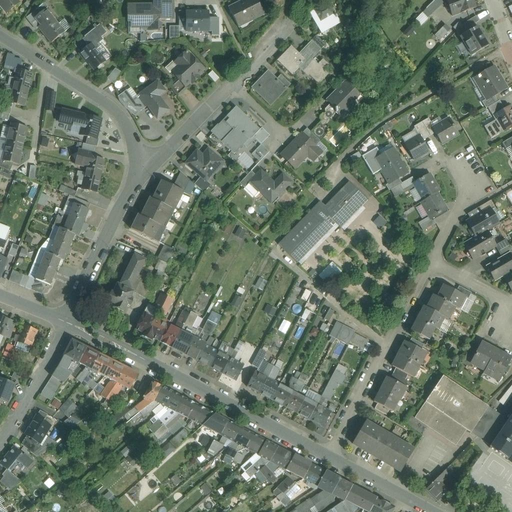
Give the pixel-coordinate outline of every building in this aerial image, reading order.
[(20,4),(16,0),(0,0),(0,4),(1,5),(0,5),(7,14),(20,4)] [(152,7),(138,7),(136,5),(132,5),(130,7),(128,7),(128,21),(132,21),(132,27),(149,27),(149,31),(158,31),(158,20),(173,20),(172,0),(156,0),(157,6),(152,7)] [(256,0),(242,0),(228,7),(238,28),(264,15),(256,0)] [(434,0),(432,3),(426,8),(432,14),(445,0),(434,0)] [(455,0),(457,5),(460,13),(477,7),(473,0),(455,0)] [(328,3),(310,13),(322,33),(339,23),(328,3)] [(44,4),(32,14),(36,18),(45,9),(46,10),(48,8),(44,4)] [(457,5),(450,8),(453,16),(460,13),(457,5)] [(45,9),(36,18),(37,20),(41,25),(52,17),(46,10),(45,9)] [(208,11),(179,11),(179,26),(179,32),(210,32),(211,32),(211,19),(208,19),(208,11)] [(476,16),(467,22),(470,27),(472,26),(479,22),(476,16)] [(58,25),(52,17),(41,25),(38,28),(39,28),(51,44),(65,33),(64,32),(58,25)] [(37,20),(32,25),(36,30),(39,28),(38,28),(41,25),(37,20)] [(58,25),(64,32),(68,29),(62,22),(58,25)] [(467,22),(462,27),(462,26),(456,31),(460,37),(474,29),(472,26),(470,27),(467,22)] [(100,24),(84,37),(90,45),(91,45),(95,50),(99,47),(96,42),(107,33),(100,24)] [(446,25),(436,35),(441,40),(451,29),(446,25)] [(179,26),(169,27),(169,40),(179,39),(179,26)] [(474,29),(460,37),(471,57),(489,47),(478,27),(474,29)] [(321,50),(311,41),(305,47),(307,49),(315,56),(321,50)] [(95,50),(91,45),(90,45),(79,54),(86,62),(87,61),(94,71),(105,63),(95,50)] [(301,55),(291,45),(276,61),(290,74),(297,67),(304,73),(308,70),(320,82),(328,74),(323,69),(328,65),(322,59),(317,64),(312,59),(315,56),(307,49),(301,55)] [(187,52),(175,63),(173,61),(165,68),(170,74),(172,72),(178,79),(185,87),(186,86),(193,80),(194,81),(197,79),(195,78),(204,70),(187,52)] [(14,56),(8,54),(5,65),(15,68),(13,73),(16,74),(17,70),(19,70),(22,60),(14,58),(14,56)] [(495,67),(473,80),(479,89),(481,87),(488,99),(489,99),(494,96),(505,89),(498,77),(500,76),(495,67)] [(114,69),(106,79),(114,84),(121,73),(114,69)] [(19,70),(17,70),(16,74),(13,87),(28,90),(32,74),(19,70)] [(269,70),(252,87),(265,100),(274,91),(279,96),(287,88),(277,79),(269,70)] [(290,85),(280,75),(277,79),(287,88),(290,85)] [(185,87),(178,79),(169,86),(178,98),(188,88),(186,86),(185,87)] [(158,81),(139,95),(141,97),(139,99),(145,108),(147,106),(157,119),(169,110),(159,97),(166,92),(158,81)] [(344,83),(342,83),(336,89),(336,92),(337,93),(334,97),(334,96),(332,96),(327,100),(328,102),(335,109),(335,113),(337,112),(341,117),(343,116),(348,111),(351,111),(357,105),(354,102),(360,96),(347,83),(346,85),(344,83)] [(13,87),(6,85),(3,94),(11,96),(13,87)] [(28,90),(13,87),(11,96),(9,103),(24,107),(28,90)] [(47,92),(45,110),(53,111),(56,93),(47,92)] [(132,104),(124,93),(118,97),(119,102),(126,109),(132,105),(132,104)] [(494,96),(489,99),(488,99),(482,103),(486,109),(487,108),(498,102),(494,96)] [(145,108),(139,99),(132,104),(132,105),(138,113),(145,108)] [(498,102),(487,108),(493,117),(496,115),(496,114),(504,110),(499,101),(498,102)] [(11,109),(0,106),(0,112),(7,114),(10,115),(11,109)] [(236,106),(218,124),(211,131),(234,154),(250,138),(251,139),(260,129),(236,106)] [(504,110),(496,114),(496,115),(499,119),(488,125),(494,135),(504,129),(506,132),(511,127),(511,109),(510,106),(504,110)] [(101,120),(62,110),(59,122),(82,128),(80,135),(87,137),(96,139),(97,139),(101,120)] [(434,128),(428,119),(422,123),(430,136),(435,134),(432,129),(434,128)] [(434,128),(432,129),(435,134),(441,144),(458,134),(453,125),(452,126),(448,120),(434,128)] [(328,133),(319,123),(310,132),(320,141),(328,133)] [(422,123),(414,127),(420,137),(422,141),(430,136),(422,123)] [(28,128),(11,124),(10,127),(7,143),(22,146),(24,139),(25,139),(28,128)] [(10,127),(3,125),(0,136),(0,141),(7,143),(10,127)] [(320,141),(310,132),(305,137),(315,146),(320,141)] [(301,133),(281,155),(294,167),(308,154),(313,159),(320,151),(315,146),(305,137),(301,133)] [(96,139),(87,137),(85,144),(95,147),(97,147),(99,139),(97,139),(96,139)] [(420,137),(405,146),(414,161),(429,152),(422,141),(420,137)] [(511,137),(502,143),(506,150),(511,146),(511,137)] [(22,146),(7,143),(2,161),(19,165),(21,155),(20,154),(22,146)] [(202,143),(198,148),(204,152),(207,147),(202,143)] [(85,144),(83,144),(81,152),(93,154),(95,147),(85,144)] [(261,144),(252,154),(260,162),(269,152),(261,144)] [(209,149),(203,155),(197,151),(186,164),(207,181),(224,161),(209,149)] [(393,149),(375,160),(389,184),(398,178),(407,173),(393,149)] [(81,152),(78,151),(78,152),(81,152),(78,164),(75,163),(75,164),(87,166),(89,157),(92,157),(93,154),(81,152)] [(92,157),(89,157),(87,166),(85,173),(100,177),(104,160),(92,157)] [(274,183),(261,170),(256,175),(250,181),(250,182),(245,188),(254,196),(259,191),(271,202),(290,182),(282,174),(274,183)] [(251,171),(240,183),(245,188),(250,182),(250,181),(256,175),(251,171)] [(190,181),(180,172),(173,186),(185,192),(190,181)] [(100,177),(85,173),(82,190),(96,193),(100,177)] [(415,183),(414,184),(414,185),(424,201),(436,194),(439,192),(429,175),(415,183)] [(210,186),(200,178),(194,185),(204,193),(210,186)] [(398,178),(389,184),(385,186),(389,191),(399,185),(402,184),(398,178)] [(402,184),(399,185),(403,191),(414,185),(414,184),(415,183),(412,178),(402,184)] [(146,207),(171,219),(184,193),(185,192),(173,186),(162,181),(153,199),(150,198),(146,207)] [(197,188),(190,181),(185,192),(184,193),(193,197),(197,188)] [(344,187),(325,206),(320,201),(278,244),(298,263),(336,223),(341,229),(363,206),(369,200),(350,181),(344,187)] [(77,192),(67,188),(64,194),(69,195),(75,198),(77,192)] [(41,194),(39,204),(45,206),(48,196),(41,194)] [(424,201),(421,203),(431,220),(433,219),(446,211),(436,194),(424,201)] [(75,198),(69,195),(67,202),(73,205),(74,204),(87,209),(90,204),(75,198)] [(491,201),(479,208),(482,214),(490,209),(492,212),(496,210),(491,201)] [(87,209),(74,204),(73,205),(68,217),(84,223),(89,210),(87,209)] [(171,219),(146,207),(141,216),(138,214),(131,229),(159,243),(171,219)] [(482,214),(467,223),(475,238),(487,231),(499,224),(492,212),(490,209),(482,214)] [(84,223),(68,217),(63,230),(75,235),(79,236),(84,223)] [(431,220),(420,226),(423,232),(436,225),(433,219),(431,220)] [(63,230),(59,229),(54,242),(70,248),(75,235),(63,230)] [(475,238),(463,245),(472,260),(495,247),(497,246),(496,245),(487,231),(475,238)] [(505,240),(496,245),(497,246),(495,247),(498,252),(509,246),(505,240)] [(70,248),(54,242),(49,255),(61,259),(64,261),(70,248)] [(19,247),(12,244),(8,255),(15,258),(19,247)] [(175,250),(165,245),(157,260),(159,261),(167,265),(168,265),(175,250)] [(511,251),(509,246),(498,252),(501,257),(509,253),(510,253),(511,251)] [(147,255),(135,249),(132,255),(134,257),(135,256),(145,261),(147,255)] [(49,255),(45,253),(40,266),(56,272),(61,259),(49,255)] [(501,257),(485,267),(494,282),(503,277),(511,271),(511,256),(510,253),(509,253),(501,257)] [(134,257),(120,286),(117,284),(113,293),(111,292),(107,301),(116,305),(115,307),(123,312),(127,304),(130,305),(133,298),(131,297),(133,292),(130,291),(145,261),(135,256),(134,257)] [(167,265),(159,261),(155,269),(159,271),(162,273),(167,265)] [(327,283),(341,271),(332,262),(319,275),(327,283)] [(56,272),(40,266),(35,279),(45,284),(50,286),(56,272)] [(13,271),(9,281),(14,284),(18,273),(13,271)] [(511,271),(503,277),(511,292),(511,271)] [(24,275),(18,273),(14,284),(20,286),(24,275)] [(24,275),(20,286),(25,288),(30,277),(24,275)] [(30,277),(25,288),(31,290),(35,279),(30,277)] [(45,284),(35,279),(31,290),(42,295),(45,284)] [(155,290),(140,282),(134,293),(150,300),(155,290)] [(456,292),(444,286),(438,298),(437,298),(455,307),(458,309),(465,298),(465,297),(456,292)] [(471,293),(459,287),(456,292),(465,297),(465,298),(468,299),(471,293)] [(225,290),(219,300),(226,304),(232,294),(225,290)] [(310,293),(305,290),(301,299),(306,302),(310,293)] [(206,291),(200,303),(208,307),(215,295),(206,291)] [(165,302),(160,312),(166,315),(174,299),(168,296),(165,302)] [(455,307),(437,298),(438,298),(434,296),(427,308),(427,309),(445,318),(448,320),(455,307)] [(154,308),(154,309),(156,310),(160,312),(165,302),(159,299),(154,308)] [(147,305),(135,330),(147,335),(155,319),(152,317),(156,310),(154,309),(154,308),(148,305),(148,306),(147,305)] [(445,318),(427,309),(427,308),(424,306),(417,319),(435,329),(438,330),(445,318)] [(334,312),(329,309),(324,319),(329,322),(334,312)] [(183,311),(178,322),(184,325),(190,314),(183,311)] [(184,325),(181,332),(180,332),(181,332),(172,348),(185,355),(193,339),(197,331),(191,328),(198,316),(191,312),(184,325)] [(10,321),(0,316),(0,335),(3,337),(7,328),(10,321)] [(17,320),(11,318),(10,321),(7,328),(13,330),(17,320)] [(168,325),(155,319),(147,335),(160,342),(168,325)] [(435,329),(417,319),(411,332),(429,341),(435,329)] [(217,325),(207,320),(202,330),(203,330),(202,334),(204,335),(210,338),(210,337),(217,325)] [(180,332),(168,325),(160,342),(172,348),(181,332),(180,332)] [(37,331),(23,326),(16,342),(17,343),(30,348),(37,331)] [(343,326),(336,340),(348,346),(355,332),(343,326)] [(368,341),(354,334),(349,344),(364,351),(368,341)] [(210,338),(204,335),(201,342),(205,344),(206,344),(210,338)] [(210,338),(206,344),(205,344),(205,346),(210,348),(213,342),(211,341),(212,338),(210,337),(210,338)] [(200,342),(193,339),(185,355),(197,361),(205,346),(205,344),(201,342),(200,342)] [(424,345),(412,339),(409,344),(421,351),(424,345)] [(87,348),(72,341),(65,356),(79,364),(87,348)] [(473,341),(468,351),(475,354),(480,345),(473,341)] [(409,344),(406,342),(399,355),(420,365),(420,366),(426,353),(421,351),(409,344)] [(30,348),(17,343),(15,349),(28,354),(30,348)] [(475,354),(471,363),(472,364),(485,371),(495,351),(481,343),(480,345),(475,354)] [(255,359),(259,349),(249,344),(245,354),(255,359)] [(210,348),(205,346),(197,361),(210,367),(217,353),(210,348)] [(100,355),(87,348),(79,364),(87,368),(92,370),(100,355)] [(17,355),(5,350),(2,358),(15,363),(17,355)] [(468,351),(461,364),(470,368),(472,364),(471,363),(475,354),(468,351)] [(485,371),(484,372),(500,380),(511,359),(495,351),(485,371)] [(226,357),(217,353),(210,367),(222,374),(230,359),(226,357)] [(112,361),(100,355),(92,370),(98,373),(104,377),(112,361)] [(420,365),(399,355),(393,366),(396,368),(409,374),(414,377),(420,365)] [(65,356),(59,366),(52,378),(62,384),(63,385),(76,368),(79,364),(65,356)] [(272,358),(270,363),(280,368),(283,363),(272,358)] [(234,361),(230,359),(222,374),(236,381),(244,367),(234,361)] [(125,368),(112,361),(104,377),(111,380),(117,383),(125,368)] [(269,365),(263,377),(267,379),(273,368),(269,365)] [(346,369),(338,365),(335,371),(343,375),(346,369)] [(87,368),(82,374),(81,374),(77,379),(82,382),(92,370),(87,368)] [(138,374),(125,368),(117,383),(122,386),(130,390),(138,374)] [(273,368),(267,379),(271,381),(276,376),(279,371),(273,368)] [(409,374),(396,368),(393,374),(396,376),(405,381),(409,374)] [(92,370),(82,382),(88,385),(98,373),(92,370)] [(335,371),(330,380),(338,384),(341,386),(346,377),(343,375),(335,371)] [(263,377),(255,372),(247,387),(260,394),(267,379),(263,377)] [(405,381),(396,376),(393,381),(405,387),(407,382),(405,381)] [(488,408),(443,376),(425,403),(425,404),(415,418),(455,446),(466,431),(470,434),(488,408)] [(298,381),(292,377),(289,383),(288,390),(292,392),(298,381)] [(393,381),(387,377),(380,390),(399,400),(400,400),(407,388),(405,387),(393,381)] [(52,378),(46,388),(55,395),(62,384),(52,378)] [(14,384),(0,379),(0,400),(3,401),(7,403),(14,384)] [(271,381),(267,379),(260,394),(272,400),(280,385),(271,381)] [(109,383),(100,396),(106,400),(117,383),(111,380),(109,384),(109,383)] [(330,380),(321,397),(323,398),(329,401),(338,384),(330,380)] [(304,384),(298,381),(292,392),(296,394),(301,389),(304,384)] [(152,382),(144,400),(145,401),(151,404),(154,402),(161,387),(152,382)] [(117,383),(106,400),(111,403),(122,388),(120,388),(122,386),(117,383)] [(510,398),(511,395),(511,384),(499,402),(501,404),(507,396),(510,398)] [(288,390),(280,385),(272,400),(284,407),(292,392),(288,390)] [(173,392),(161,386),(161,387),(154,402),(160,405),(165,408),(173,392)] [(399,400),(380,390),(374,402),(378,404),(390,410),(393,412),(399,400)] [(173,392),(165,408),(155,416),(159,420),(163,426),(177,414),(185,399),(173,392)] [(296,394),(292,392),(284,407),(297,413),(305,398),(296,394)] [(313,403),(305,398),(297,413),(309,420),(317,405),(313,403)] [(66,420),(78,407),(68,399),(57,412),(66,420)] [(185,399),(177,414),(184,417),(190,420),(197,405),(185,399)] [(145,401),(135,408),(139,413),(151,404),(145,401)] [(151,404),(139,413),(143,418),(151,412),(160,405),(154,402),(151,404)] [(390,410),(378,404),(375,410),(387,416),(390,410)] [(151,412),(155,416),(165,408),(160,405),(151,412)] [(215,415),(197,405),(190,420),(202,426),(215,415)] [(321,407),(317,405),(309,420),(323,428),(331,413),(321,407)] [(135,407),(131,410),(129,411),(127,412),(132,419),(139,413),(135,408),(135,407)] [(488,408),(470,434),(490,447),(508,422),(488,408)] [(163,426),(153,435),(158,440),(184,417),(177,414),(163,426)] [(490,447),(489,449),(511,464),(511,414),(508,422),(490,447)] [(44,420),(37,415),(25,435),(26,437),(39,445),(51,426),(43,422),(44,420)] [(215,415),(202,426),(221,436),(228,421),(215,415)] [(68,417),(65,424),(75,428),(77,420),(68,417)] [(159,420),(148,429),(153,435),(163,426),(159,420)] [(230,422),(228,421),(221,436),(227,439),(233,442),(241,428),(230,422)] [(366,421),(353,444),(365,451),(378,428),(366,421)] [(241,428),(233,442),(239,445),(244,448),(252,434),(241,428)] [(390,435),(378,428),(365,451),(377,458),(390,435)] [(184,430),(170,443),(176,450),(190,437),(184,430)] [(264,440),(252,434),(244,448),(256,454),(264,440)] [(390,435),(377,458),(389,465),(402,442),(390,435)] [(39,445),(26,437),(21,445),(32,454),(40,449),(42,446),(39,445)] [(213,441),(206,437),(202,446),(209,449),(213,441)] [(219,444),(217,448),(220,452),(222,450),(227,439),(222,437),(219,444)] [(219,444),(213,441),(209,449),(207,453),(213,457),(220,452),(217,448),(219,444)] [(277,447),(266,441),(258,456),(261,458),(269,462),(277,447)] [(233,442),(227,448),(229,449),(235,452),(239,445),(233,442)] [(402,442),(389,465),(401,472),(414,449),(402,442)] [(294,456),(278,447),(277,447),(269,462),(286,471),(294,456)] [(33,463),(14,448),(0,465),(6,470),(8,471),(10,472),(16,465),(22,471),(24,468),(27,470),(33,463)] [(235,452),(229,449),(225,457),(232,461),(236,453),(235,452)] [(133,466),(141,459),(134,452),(126,459),(133,466)] [(244,457),(236,453),(232,461),(240,465),(244,457)] [(294,456),(286,471),(301,479),(310,464),(294,456)] [(261,458),(244,473),(249,479),(255,474),(256,474),(259,472),(258,471),(264,466),(269,462),(261,458)] [(326,472),(311,464),(310,464),(301,479),(317,487),(326,472)] [(273,475),(264,466),(258,471),(259,472),(267,481),(273,475)] [(441,483),(444,482),(455,471),(450,466),(437,479),(441,483)] [(10,472),(8,471),(6,470),(2,475),(4,477),(16,486),(22,482),(10,472)] [(340,479),(326,472),(317,487),(326,491),(332,494),(340,479)] [(16,486),(4,477),(0,481),(0,482),(10,491),(16,486)] [(288,479),(277,489),(282,494),(294,484),(288,479)] [(352,486),(340,479),(332,494),(336,496),(345,501),(352,486)] [(441,483),(437,479),(425,490),(437,502),(438,502),(437,502),(449,491),(441,483)] [(294,484),(282,494),(285,497),(289,501),(300,489),(294,484)] [(358,508),(365,511),(369,511),(377,498),(352,486),(345,501),(358,508)] [(326,494),(322,494),(311,501),(314,506),(332,494),(326,491),(326,494)] [(332,494),(314,506),(318,511),(334,501),(333,500),(336,496),(332,494)] [(391,511),(394,507),(377,498),(369,511),(391,511)] [(354,511),(358,508),(345,501),(341,503),(347,511),(354,511)] [(354,511),(347,511),(341,503),(328,511),(365,511),(358,508),(354,511)]
